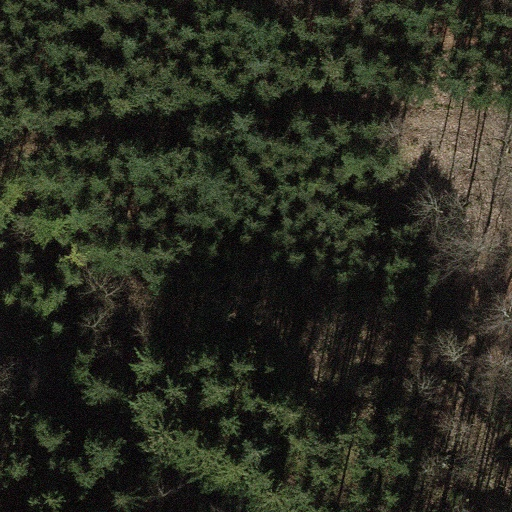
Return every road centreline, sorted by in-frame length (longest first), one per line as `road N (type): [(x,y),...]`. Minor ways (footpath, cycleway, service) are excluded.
road 1 (motorway): [(0,340),(209,0)]
road 2 (track): [(261,511),(203,458),(47,374),(0,337)]
